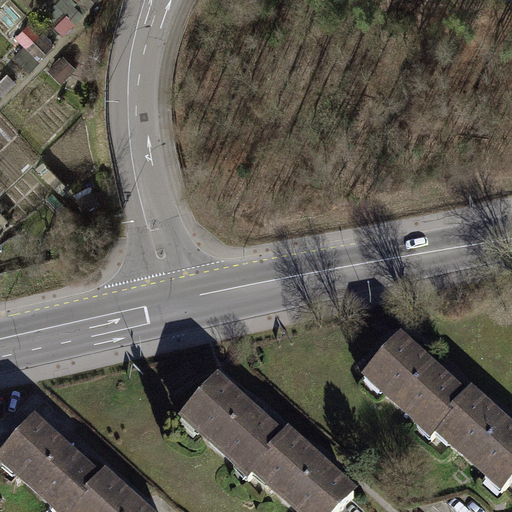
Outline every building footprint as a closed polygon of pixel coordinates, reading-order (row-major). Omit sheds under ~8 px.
[(58,29),(65,35),(85,14),(69,0),(50,0),(40,11),(47,17),(45,19),(57,30),(58,29)] [(75,0),(87,11),(98,0),(75,0)] [(13,55),(30,72),(56,44),(42,31),(39,34),(26,22),(13,36),(23,45),(13,55)] [(48,69),(61,83),(77,68),(64,54),(48,69)] [(8,72),(0,79),(0,93),(3,96),(18,81),(8,72)] [(25,129),(44,147),(51,139),(33,121),(25,129)] [(52,183),(63,196),(75,186),(64,173),(52,183)] [(98,202),(89,181),(80,185),(82,190),(75,193),(82,209),(98,202)] [(438,371),(402,339),(366,380),(497,493),(511,475),(511,436),(493,419),(438,371)] [(254,414),(216,380),(181,420),(285,511),(344,511),(353,502),(313,466),(254,414)] [(78,463),(35,426),(0,466),(0,467),(53,511),(136,511),(130,507),(78,463)]
